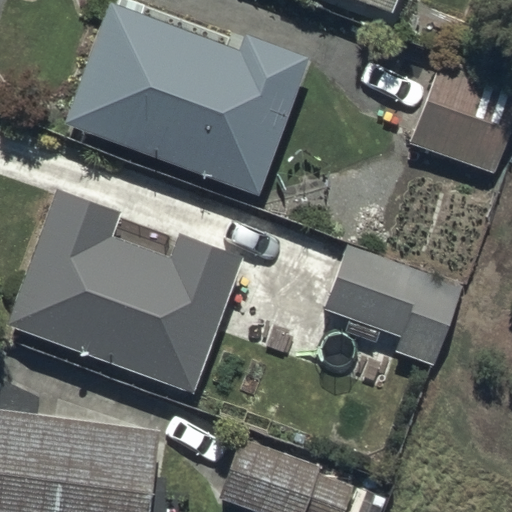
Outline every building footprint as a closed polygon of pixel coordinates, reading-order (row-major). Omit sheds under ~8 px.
[(339,0),(393,21),(400,0),(339,0)] [(436,6),(442,8),(445,8),(448,8),(451,8),(453,8),(456,7),(459,7),(461,6),(464,4),(466,3),(469,1),(470,0),(426,0),(427,0),(430,2),(432,4),(434,5),(436,6)] [(105,6),(62,122),(258,195),(307,64),(241,40),(236,55),(105,6)] [(511,131),(511,86),(444,60),(411,143),(495,175),(511,131)] [(121,219),(56,197),(10,328),(197,394),(244,260),(180,237),(171,263),(113,242),(121,219)] [(463,291),(347,247),(324,307),(403,337),(397,353),(434,367),(463,291)] [(148,511),(160,435),(0,412),(0,511),(148,511)] [(241,441),(220,499),(255,511),(347,511),(354,493),(318,480),(321,470),(241,441)]
